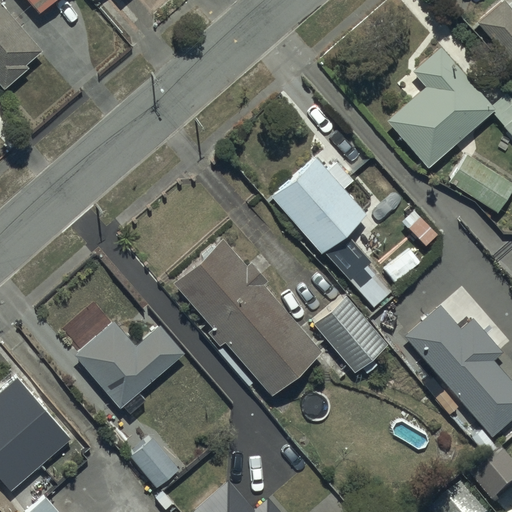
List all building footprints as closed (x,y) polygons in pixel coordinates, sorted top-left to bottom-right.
[(0,0),(0,83),(1,84),(26,63),(23,59),(39,46),(0,0)] [(504,0),(495,0),(475,17),(511,61),(511,0),(510,0),(507,3),(504,0)] [(423,81),(383,115),(424,163),(488,107),(511,134),(511,97),(504,88),(490,101),(438,41),(409,65),(423,81)] [(511,179),(463,149),(446,178),(494,209),(511,180),(511,179)] [(314,150),(267,191),(317,249),(363,208),(340,183),(349,175),(333,157),(325,164),(314,150)] [(218,232),(167,276),(209,322),(203,327),(216,341),(222,336),(268,389),(317,345),(258,279),(262,275),(246,257),(243,260),(218,232)] [(405,243),(384,267),(396,278),(418,254),(405,243)] [(366,259),(348,276),(372,305),(391,289),(366,259)] [(342,291),(310,319),(351,367),(357,362),(364,370),(375,361),(368,353),(383,340),(342,291)] [(437,300),(402,332),(444,383),(432,393),(446,409),(459,399),(473,416),(461,426),(482,451),(496,439),(489,430),(511,410),(511,382),(490,356),(499,348),(470,314),(457,324),(437,300)] [(112,315),(71,350),(116,403),(181,348),(157,320),(133,340),(112,315)] [(14,372),(0,383),(0,479),(7,487),(68,434),(14,372)] [(148,434),(126,453),(153,484),(175,464),(148,434)] [(511,466),(494,446),(463,474),(491,506),(511,487),(511,466)] [(229,480),(192,511),(279,511),(269,499),(256,511),(229,480)] [(431,511),(486,511),(461,483),(431,511)] [(59,511),(43,494),(23,511),(59,511)]
